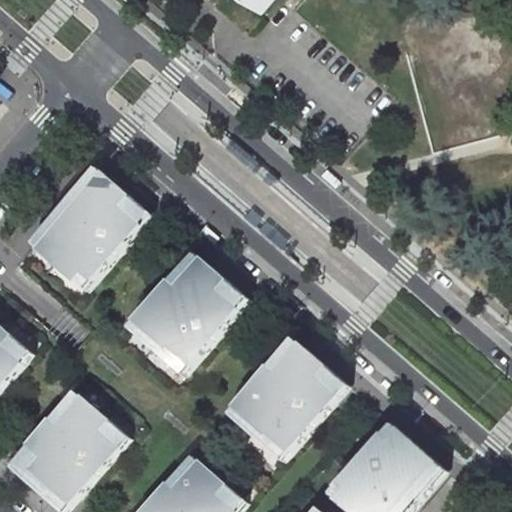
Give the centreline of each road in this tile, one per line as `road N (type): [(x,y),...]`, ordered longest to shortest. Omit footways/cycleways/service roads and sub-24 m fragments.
road 1 (tertiary): [(79,86),(511,467)]
road 2 (tertiary): [(511,364),(125,31)]
